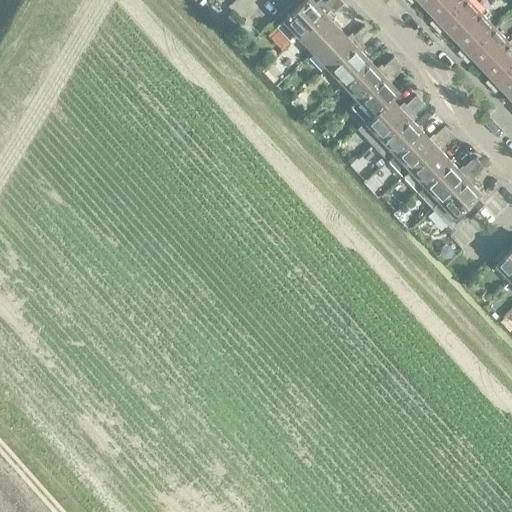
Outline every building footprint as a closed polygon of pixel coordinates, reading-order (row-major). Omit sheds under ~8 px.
[(320,0),(317,3),(313,0),(302,0),(275,25),(291,42),(298,35),(324,10),(324,11),(328,7),(332,11),(337,6),(331,0),(325,0),(324,1),(322,0),(320,0)] [(432,0),(427,5),(436,15),(430,21),(435,26),(462,0),(432,0)] [(456,35),(481,11),(470,0),(462,0),(435,26),(440,32),(446,25),(456,35)] [(298,35),(313,50),(338,26),(324,11),(324,10),(298,35)] [(481,11),(456,35),(464,44),(458,51),(463,56),(495,26),(481,11)] [(372,32),(364,24),(358,29),(367,38),(372,32)] [(338,26),(313,50),(328,66),(353,42),(338,26)] [(495,26),(463,56),(468,61),(474,55),(483,65),(509,41),(495,26)] [(367,38),(358,29),(353,34),(362,43),(367,38)] [(511,43),(509,41),(483,65),(492,74),(485,81),(491,86),(511,65),(511,43)] [(353,42),(328,66),(342,82),(368,58),(353,42)] [(402,64),(393,55),(388,60),(396,69),(402,64)] [(368,58),(342,82),(357,97),(383,73),(368,58)] [(396,69),(388,60),(382,65),(391,74),(396,69)] [(511,65),(491,86),(496,92),(503,85),(511,95),(511,93),(511,65)] [(390,96),(391,97),(398,89),(383,73),(357,97),(350,104),(364,120),(372,113),(390,96)] [(424,103),(415,93),(410,98),(419,108),(424,103)] [(372,143),(405,112),(391,97),(390,96),(372,113),(364,120),(357,126),(372,143)] [(419,108),(410,98),(405,103),(413,113),(419,108)] [(405,112),(372,143),(387,158),(420,128),(405,112)] [(448,139),(454,134),(445,125),(440,130),(448,139)] [(402,174),(435,143),(420,128),(387,158),(402,174)] [(448,139),(440,130),(434,135),(443,144),(448,139)] [(435,143),(402,174),(417,190),(450,159),(435,143)] [(478,171),(483,166),(474,157),(469,162),(478,171)] [(431,206),(464,175),(450,159),(417,190),(431,206)] [(478,171),(469,162),(464,167),(473,176),(478,171)] [(464,175),(431,206),(451,227),(461,218),(464,221),(484,202),(477,194),(480,191),(464,175)] [(511,277),(511,248),(498,262),(511,277)]
